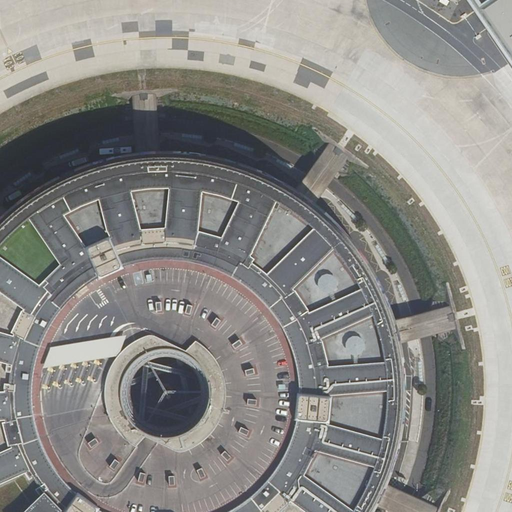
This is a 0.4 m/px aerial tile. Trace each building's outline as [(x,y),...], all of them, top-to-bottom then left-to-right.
[(511,0),(486,0),(482,3),(469,6),(511,65),(511,0)] [(131,100),(133,143),(159,141),(155,97),(151,94),(133,94),(131,100)] [(325,145),(300,180),(321,195),(347,160),(346,154),(333,144),(325,145)] [(141,156),(84,170),(56,182),(6,217),(3,220),(0,222),(0,511),(368,511),(374,502),(376,498),(379,492),(381,488),(390,465),(398,442),(401,418),(402,393),(398,344),(397,339),(395,333),(394,328),(389,312),(375,281),(358,253),(336,225),(313,205),(308,202),(304,199),(299,196),(269,177),(232,164),(196,158),(158,155),(153,155),(147,156),(141,156)] [(447,307),(403,317),(410,342),(454,332),(456,326),(451,311),(447,307)] [(437,511),(437,508),(396,488),(383,511),(385,511),(437,511)]
